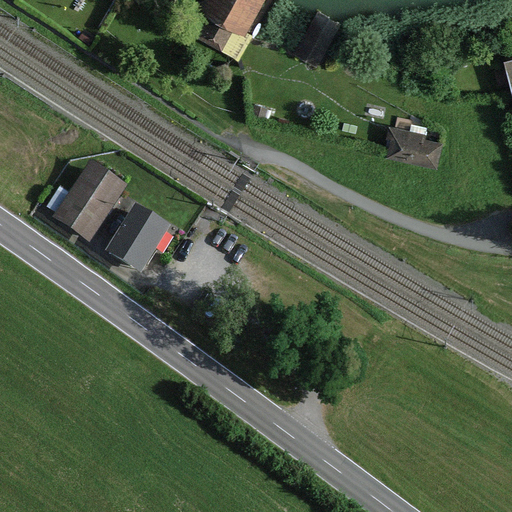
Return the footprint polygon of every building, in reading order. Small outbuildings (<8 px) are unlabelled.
[(193,0),(178,27),(235,60),(269,0),(193,0)] [(313,13),(292,56),(320,70),(341,28),(313,13)] [(434,134),(389,123),(384,148),(428,158),(434,134)] [(128,184),(92,159),(53,215),(89,240),(128,184)] [(171,224),(136,201),(105,250),(140,272),(171,224)]
